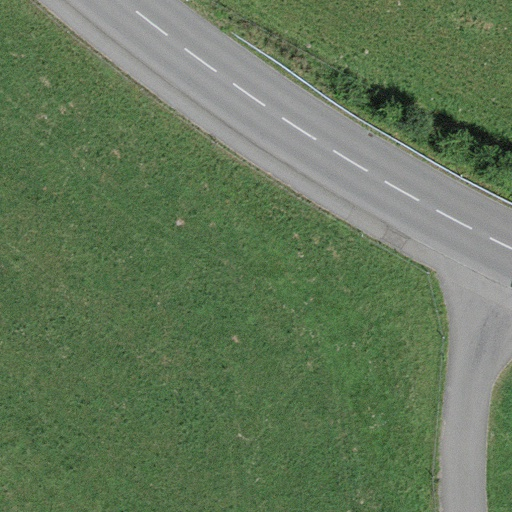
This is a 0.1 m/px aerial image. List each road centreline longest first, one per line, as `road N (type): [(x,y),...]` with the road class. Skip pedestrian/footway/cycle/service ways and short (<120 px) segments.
road 1 (tertiary): [(511,248),(391,185),(215,70),(126,0)]
road 2 (residential): [(462,511),(470,405),(488,320),(511,275)]
